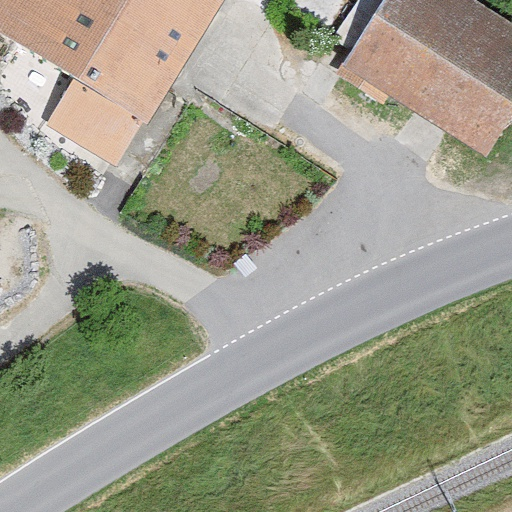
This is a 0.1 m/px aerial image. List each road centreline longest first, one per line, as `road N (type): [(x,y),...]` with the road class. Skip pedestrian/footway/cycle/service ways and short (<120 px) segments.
road 1 (tertiary): [(19,511),(192,398),(382,296),(511,250)]
road 2 (unknown): [(494,256),(350,155),(271,92),(250,64)]
